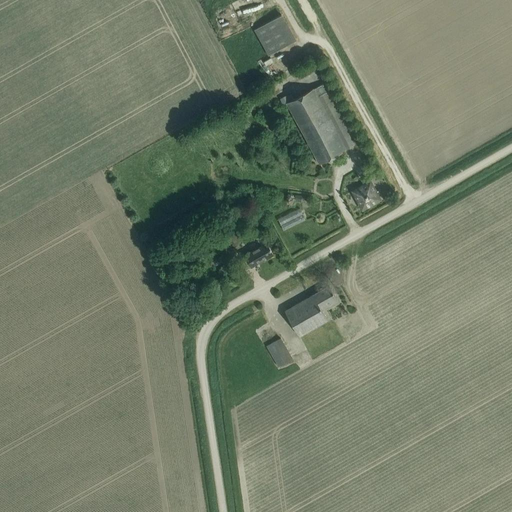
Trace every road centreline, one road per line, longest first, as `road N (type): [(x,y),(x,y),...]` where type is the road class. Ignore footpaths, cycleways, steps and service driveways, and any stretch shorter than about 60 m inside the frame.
road 1 (unclassified): [(222,511),(199,347),(216,315),(511,146)]
road 2 (track): [(412,202),(298,0)]
